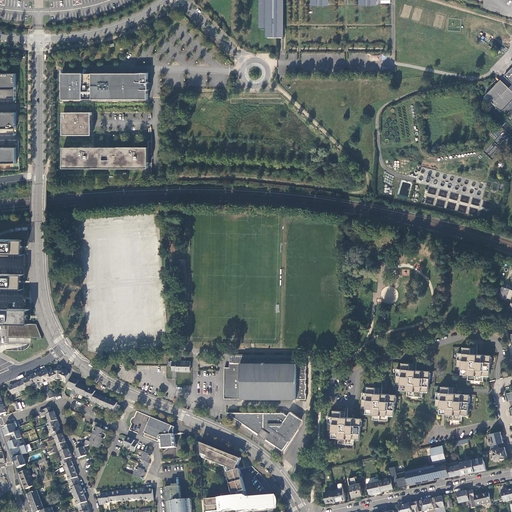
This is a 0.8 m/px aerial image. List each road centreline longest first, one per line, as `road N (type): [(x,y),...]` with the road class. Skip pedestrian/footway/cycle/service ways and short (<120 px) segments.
road 1 (tertiary): [(133,399),(250,452),(301,511)]
road 2 (tertiary): [(39,174),(41,289),(63,347)]
road 3 (residential): [(346,511),(511,474)]
road 4 (tertiary): [(40,39),(39,174)]
road 5 (tertiary): [(40,39),(116,26),(164,0)]
